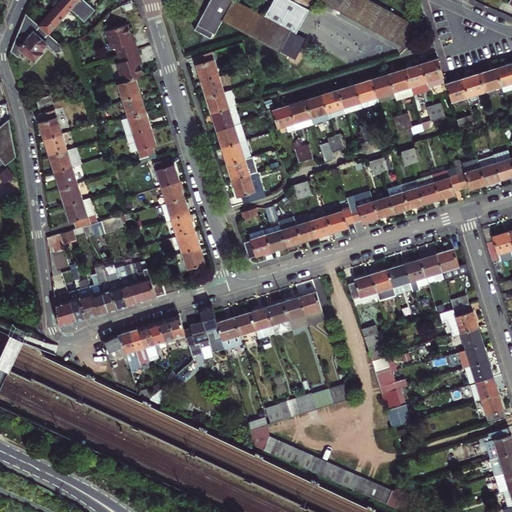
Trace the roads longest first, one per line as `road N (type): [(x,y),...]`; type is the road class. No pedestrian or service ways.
road 1 (residential): [(3,64),(24,142),(51,333),(72,340),(234,283)]
road 2 (unknown): [(328,254),(388,447),(407,451),(511,418)]
road 3 (residential): [(234,283),(151,0)]
road 4 (unknown): [(444,123),(308,169),(283,191),(214,218)]
road 5 (residential): [(234,283),(463,211)]
road 6 (residential): [(282,101),(511,33)]
road 7 (residential): [(463,211),(511,367)]
